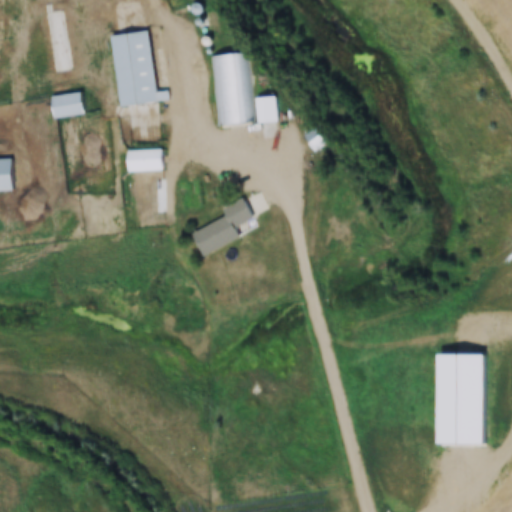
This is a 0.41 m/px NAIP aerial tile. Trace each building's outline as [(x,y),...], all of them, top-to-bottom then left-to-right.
[(112,34),(121,107),(171,101),(162,28),(112,34)] [(210,55),(216,126),(254,122),(247,52),(210,55)] [(53,95),(55,118),(85,115),(83,92),(53,95)] [(259,97),(260,122),(279,122),(278,97),(259,97)] [(326,144),(317,129),(306,136),(315,151),(326,144)] [(129,151),(129,170),(139,170),(139,178),(164,178),(164,151),(129,151)] [(0,191),(14,191),(14,159),(0,159),(0,191)] [(195,232),(206,255),(243,238),(238,227),(249,222),(250,226),(257,223),(246,198),(223,208),(227,217),(195,232)] [(421,463),(421,371),(465,371),(465,463),(421,463)]
